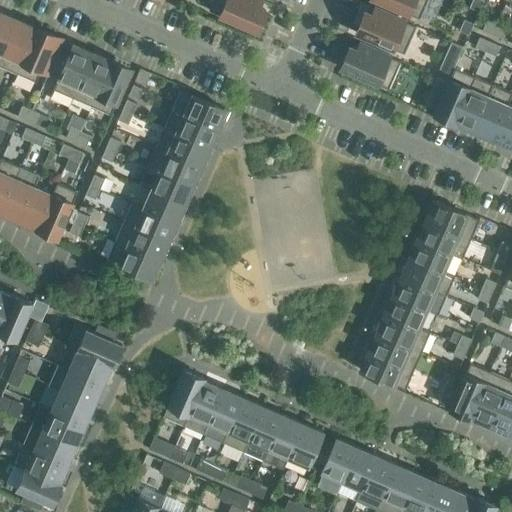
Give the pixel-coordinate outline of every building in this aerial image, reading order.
[(213,0),(209,10),(256,31),(265,11),(258,8),(261,1),(259,0),(213,0)] [(376,0),(419,18),(427,0),(376,0)] [(472,0),(469,8),(479,12),(483,1),(482,0),(472,0)] [(404,54),(416,26),(375,9),(372,16),(365,12),(356,33),(404,54)] [(0,60),(17,21),(0,13),(0,60)] [(487,19),(482,30),(493,34),(497,24),(487,19)] [(459,31),(469,35),(473,24),(464,20),(459,31)] [(17,21),(0,60),(0,66),(16,73),(36,29),(17,21)] [(503,38),(507,28),(497,24),(493,34),(503,38)] [(58,52),(61,45),(54,41),(55,38),(36,29),(16,73),(36,82),(41,71),(48,74),(57,52),(58,52)] [(479,37),(475,47),(485,52),(489,41),(479,37)] [(451,41),(446,54),(457,59),(463,46),(451,41)] [(495,56),(500,46),(489,41),(485,52),(495,56)] [(388,89),(400,61),(360,44),(357,51),(350,48),(341,68),(388,89)] [(67,56),(58,52),(57,52),(48,74),(57,78),(53,89),(72,98),(92,54),(72,45),(67,56)] [(92,54),(72,98),(91,106),(110,62),(92,54)] [(111,115),(130,70),(110,62),(91,106),(111,115)] [(140,68),(135,80),(145,85),(150,73),(140,68)] [(455,120),(474,76),(454,68),(435,112),(455,120)] [(474,76),(455,120),(474,128),(493,85),(474,76)] [(426,104),(436,108),(447,82),(437,78),(426,104)] [(133,84),(128,95),(139,99),(143,89),(133,84)] [(511,93),(493,85),(474,128),(492,137),(507,104),(511,93)] [(225,108),(181,89),(172,109),(216,128),(225,108)] [(137,104),(126,99),(122,109),(132,114),(137,104)] [(507,104),(492,137),(511,145),(511,142),(511,106),(507,104)] [(22,105),(17,115),(27,120),(32,109),(22,105)] [(38,124),(42,114),(32,109),(27,120),(38,124)] [(118,119),(128,124),(132,114),(122,109),(118,119)] [(164,128),(208,147),(216,128),(172,109),(164,128)] [(0,127),(4,130),(8,119),(0,115),(0,127)] [(70,126),(66,136),(76,141),(80,131),(70,126)] [(25,127),(21,137),(31,141),(36,131),(25,127)] [(156,147),(200,166),(208,147),(164,128),(156,147)] [(41,146),(46,136),(36,131),(31,141),(41,146)] [(86,145),(91,135),(80,131),(76,141),(86,145)] [(120,141),(110,137),(106,147),(116,151),(120,141)] [(63,143),(58,153),(69,158),(73,148),(63,143)] [(101,157),(111,161),(116,151),(106,147),(101,157)] [(148,165),(192,184),(200,166),(156,147),(148,165)] [(79,162),(83,152),(73,148),(69,158),(79,162)] [(16,178),(21,167),(2,158),(0,162),(0,209),(1,210),(16,177),(16,178)] [(139,185),(150,189),(151,189),(184,203),(192,184),(148,165),(139,185)] [(16,177),(1,210),(20,218),(34,186),(39,175),(21,167),(16,178),(16,177)] [(104,178),(94,174),(89,184),(100,189),(104,178)] [(58,235),(77,191),(57,182),(52,193),(53,194),(39,227),(58,235)] [(85,194),(95,199),(100,189),(89,184),(85,194)] [(34,186),(20,218),(39,227),(53,194),(52,193),(34,186)] [(150,189),(143,206),(143,207),(176,222),(184,203),(151,189),(150,189)] [(479,219),(435,200),(426,220),(470,239),(479,219)] [(143,206),(132,202),(123,221),(167,240),(176,222),(143,207),(143,206)] [(88,216),(77,211),(73,221),(83,226),(88,216)] [(451,254),(462,259),(470,239),(426,220),(418,239),(451,253),(451,254)] [(69,232),(79,236),(83,226),(73,221),(69,232)] [(115,240),(159,259),(167,240),(123,221),(115,240)] [(443,272),(443,271),(451,254),(451,253),(418,239),(410,257),(443,272)] [(107,260),(151,279),(159,259),(115,240),(107,260)] [(511,245),(511,244),(502,241),(497,251),(508,255),(511,245)] [(493,261),(503,265),(508,255),(497,251),(493,261)] [(402,276),(446,295),(454,276),(443,271),(443,272),(410,257),(402,276)] [(511,265),(503,285),(511,289),(511,265)] [(402,276),(394,295),(427,309),(438,314),(446,295),(402,276)] [(496,283),(486,278),(481,288),(491,293),(496,283)] [(477,298),(487,303),(491,293),(481,288),(477,298)] [(0,321),(11,296),(11,295),(0,290),(0,321)] [(0,332),(17,339),(33,303),(11,294),(11,295),(11,296),(0,321),(0,332)] [(386,313),(419,328),(419,327),(427,309),(394,295),(386,313)] [(479,322),(483,311),(473,307),(469,317),(479,322)] [(430,332),(419,327),(419,328),(386,313),(377,332),(421,351),(430,332)] [(511,318),(502,314),(498,325),(508,329),(511,319),(511,318)] [(48,324),(35,318),(30,329),(43,335),(48,324)] [(65,346),(76,350),(111,365),(113,366),(122,345),(113,341),(116,333),(98,325),(95,333),(75,324),(65,346)] [(25,340),(39,346),(43,335),(30,329),(25,340)] [(505,336),(495,331),(490,342),(500,346),(505,336)] [(369,351),(413,370),(421,351),(377,332),(369,351)] [(471,339),(461,334),(457,344),(467,349),(471,339)] [(452,354),(463,359),(467,349),(457,344),(452,354)] [(76,350),(68,369),(103,384),(111,365),(76,350)] [(361,371),(405,390),(413,370),(369,351),(361,371)] [(30,361),(19,356),(13,369),(24,374),(30,361)] [(470,362),(451,406),(470,415),(490,371),(470,362)] [(48,385),(59,390),(59,389),(94,404),(103,384),(68,369),(57,364),(48,385)] [(7,382),(18,387),(24,374),(13,369),(7,382)] [(184,425),(189,414),(188,414),(203,379),(204,380),(205,378),(183,369),(163,416),(184,425)] [(489,423),(508,379),(490,371),(470,415),(489,423)] [(455,376),(445,372),(440,382),(451,386),(455,376)] [(189,414),(184,425),(203,434),(223,388),(204,380),(203,379),(188,414),(189,414)] [(508,431),(511,421),(511,380),(508,379),(489,423),(508,431)] [(436,392),(446,396),(451,386),(440,382),(436,392)] [(223,388),(203,434),(222,442),(227,431),(228,431),(243,397),(223,388)] [(94,404),(59,389),(59,390),(51,409),(85,424),(94,404)] [(12,400),(1,395),(0,398),(0,410),(7,413),(12,400)] [(222,442),(243,451),(263,405),(243,397),(228,431),(227,431),(222,442)] [(283,414),(263,405),(243,451),(263,460),(263,459),(283,414)] [(85,424),(51,409),(42,428),(42,429),(77,444),(85,424)] [(283,414),(263,459),(283,468),(287,457),(302,422),(283,414)] [(308,466),(312,458),(318,461),(326,443),(319,440),(323,431),(302,422),(287,457),(308,466)] [(42,428),(31,423),(22,444),(68,464),(77,444),(42,429),(42,428)] [(336,437),(332,446),(326,443),(318,461),(325,464),(321,472),(341,481),(357,446),(336,437)] [(161,441),(156,452),(169,457),(174,446),(161,441)] [(13,464),(24,469),(25,468),(59,483),(60,483),(68,464),(22,444),(13,464)] [(182,463),(187,452),(174,446),(169,457),(182,463)] [(357,446),(341,481),(361,489),(376,455),(357,446)] [(361,489),(356,500),(376,509),(396,463),(376,455),(361,489)] [(201,458),(196,469),(209,475),(214,464),(201,458)] [(164,461),(159,473),(172,478),(177,467),(164,461)] [(399,511),(402,507),(401,507),(416,472),(396,463),(376,509),(383,511),(399,511)] [(222,481),(227,469),(214,464),(209,475),(222,481)] [(185,484),(190,473),(177,467),(172,478),(185,484)] [(25,493),(21,501),(40,509),(43,501),(52,505),(61,483),(60,483),(59,483),(25,468),(24,469),(16,489),(25,493)] [(402,507),(399,511),(422,511),(436,481),(416,472),(401,507),(402,507)] [(240,475),(235,486),(249,492),(253,481),(240,475)] [(262,498),(267,487),(253,481),(249,492),(262,498)] [(422,511),(445,511),(456,489),(436,481),(422,511)] [(223,487),(218,498),(231,504),(236,493),(223,487)] [(469,511),(476,498),(475,498),(456,489),(445,511),(469,511)] [(244,510),(249,499),(236,493),(231,504),(244,510)] [(157,511),(159,508),(129,494),(120,511),(157,511)] [(493,511),(497,505),(475,496),(475,498),(476,498),(469,511),(493,511)] [(288,499),(283,510),(287,511),(298,511),(301,505),(288,499)]
